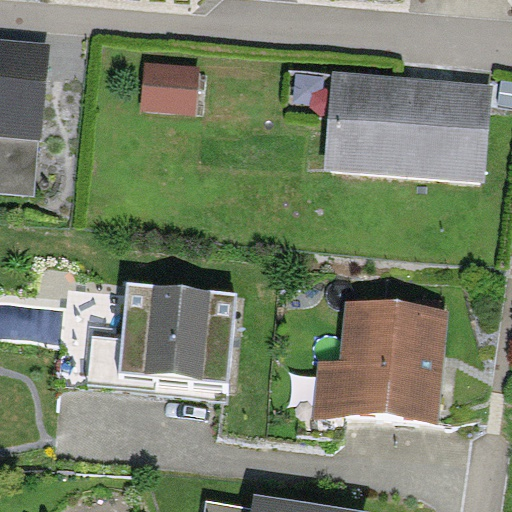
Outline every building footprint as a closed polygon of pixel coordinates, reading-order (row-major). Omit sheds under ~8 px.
[(49,47),(0,43),(0,141),(42,144),(49,47)] [(200,72),(142,69),(140,115),(198,118),(200,72)] [(481,197),(490,91),(330,77),(320,184),(481,197)] [(230,396),(238,306),(128,296),(120,387),(230,396)] [(439,437),(450,316),(350,307),(339,428),(439,437)]
